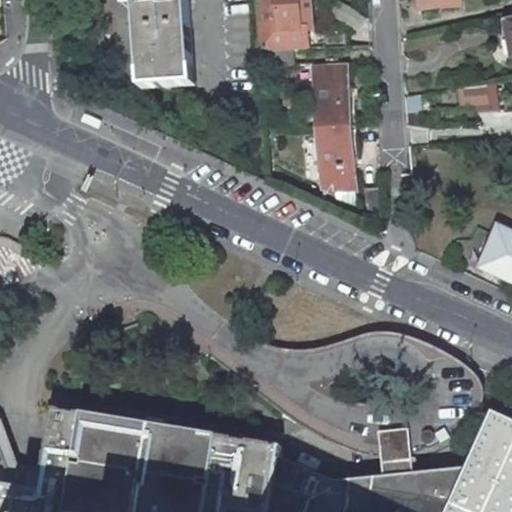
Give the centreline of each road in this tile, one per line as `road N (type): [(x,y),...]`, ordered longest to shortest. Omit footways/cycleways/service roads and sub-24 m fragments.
road 1 (unclassified): [(24,121),(511,335)]
road 2 (residential): [(388,0),(398,165)]
road 3 (residential): [(24,121),(37,0)]
